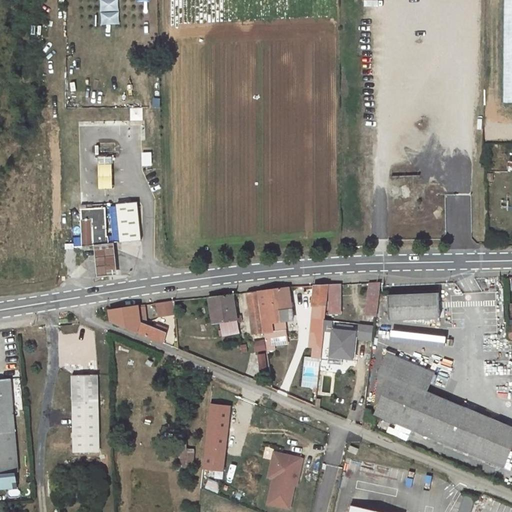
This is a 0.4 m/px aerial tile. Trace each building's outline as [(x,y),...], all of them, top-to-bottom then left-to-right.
[(511,101),(511,0),(503,0),(504,101),(511,101)] [(130,136),(141,135),(140,123),(129,124),(130,136)] [(97,156),(98,188),(113,188),(112,156),(97,156)] [(89,192),(80,192),(82,217),(107,215),(104,193),(90,194),(89,192)] [(137,202),(119,203),(120,214),(138,213),(137,202)] [(138,213),(120,214),(121,227),(140,225),(138,213)] [(107,215),(82,217),(83,231),(112,228),(111,221),(108,220),(107,215)] [(125,254),(138,257),(140,247),(127,244),(125,254)] [(339,281),(328,282),(329,310),(340,310),(339,281)] [(325,305),(327,282),(312,283),(311,283),(311,304),(325,305)] [(381,282),(369,283),(368,299),(379,300),(380,287),(381,282)] [(285,285),(257,287),(262,328),(283,327),(281,317),(287,316),(285,285)] [(262,328),(257,287),(245,288),(249,328),(262,328)] [(439,293),(389,295),(390,321),(440,319),(439,293)] [(235,294),(209,298),(213,323),(221,322),(223,335),(239,333),(237,319),(239,319),(235,294)] [(366,315),(377,317),(379,300),(368,299),(366,315)] [(175,301),(157,303),(158,317),(175,314),(175,301)] [(112,321),(164,342),(167,332),(142,321),(139,305),(110,309),(112,321)] [(359,333),(371,335),(373,325),(361,323),(359,333)] [(336,330),(333,330),(333,356),(357,356),(357,330),(351,330),(351,325),(336,325),(336,330)] [(446,337),(392,331),(391,340),(445,346),(446,337)] [(377,413),(443,440),(454,403),(427,391),(434,374),(390,354),(382,372),(380,376),(377,400),(382,402),(377,413)] [(318,366),(338,366),(338,356),(333,356),(320,356),(318,366)] [(97,375),(74,376),(75,451),(99,451),(97,375)] [(11,380),(0,381),(0,488),(17,487),(15,471),(19,471),(11,380)] [(211,403),(203,469),(224,471),(231,405),(211,403)] [(511,426),(454,403),(443,440),(499,463),(511,434),(511,426)] [(359,449),(351,445),(348,451),(357,455),(359,449)] [(195,451),(178,450),(177,470),(193,471),(195,451)] [(302,458),(281,453),(279,461),(273,460),(269,477),(273,478),(270,495),(273,496),(271,504),(289,508),(296,477),(298,478),(302,458)] [(209,479),(206,488),(217,493),(221,484),(209,479)] [(470,511),(475,499),(463,496),(457,511),(470,511)]
